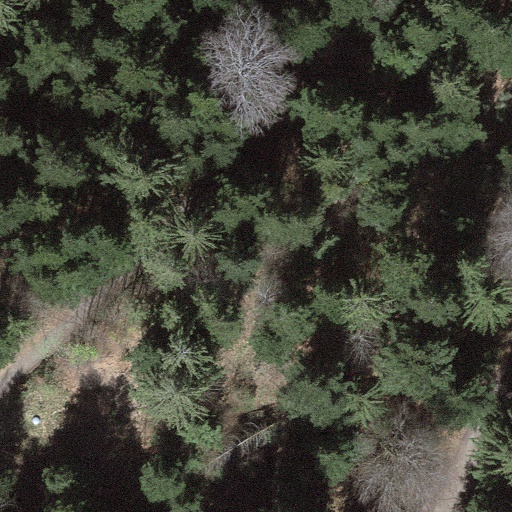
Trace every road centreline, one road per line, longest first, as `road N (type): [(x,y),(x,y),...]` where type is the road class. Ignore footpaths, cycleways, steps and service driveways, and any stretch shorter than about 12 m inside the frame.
road 1 (track): [(0,351),(390,0)]
road 2 (track): [(511,352),(463,426),(432,511)]
